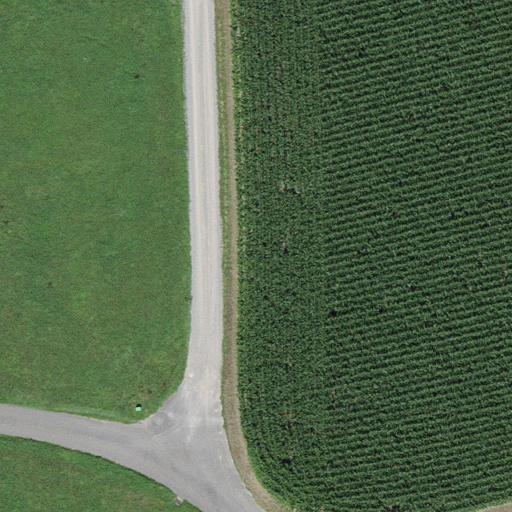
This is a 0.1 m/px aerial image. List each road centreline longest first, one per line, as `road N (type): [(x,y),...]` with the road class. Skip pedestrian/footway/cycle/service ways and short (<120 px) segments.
road 1 (track): [(215,471),(217,341),(199,0)]
road 2 (unclassified): [(246,511),(215,471),(0,418)]
